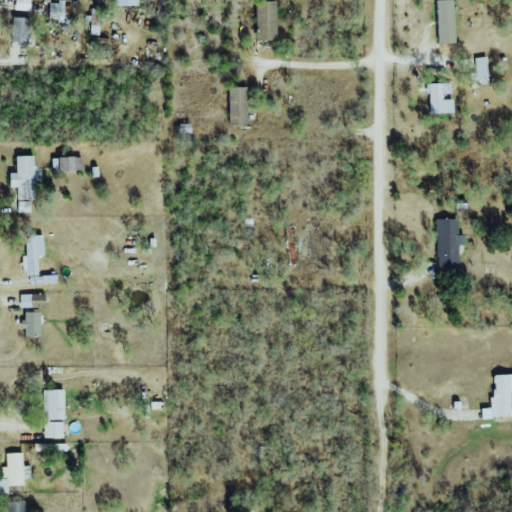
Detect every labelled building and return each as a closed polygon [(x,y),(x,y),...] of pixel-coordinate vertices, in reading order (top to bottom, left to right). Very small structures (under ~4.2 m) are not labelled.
[(30,0),(14,0),(15,11),(30,11),(30,0)] [(436,1),(438,44),(454,43),(453,0),(436,1)] [(255,2),(256,41),(277,40),(276,1),(255,2)] [(64,2),(49,2),(49,21),(64,21),(64,2)] [(27,44),(30,19),(13,17),(10,41),(27,44)] [(490,85),(485,57),(474,59),(476,73),(470,74),(472,88),(490,85)] [(451,83),(427,84),(428,114),(453,113),(453,97),(451,97),(451,83)] [(246,87),(228,88),(229,126),(247,125),(246,87)] [(9,174),(9,188),(16,188),(17,201),(35,200),(34,156),(16,156),(16,174),(9,174)] [(81,158),(51,158),(52,171),(81,170),(81,158)] [(17,213),(30,212),(30,201),(17,202),(17,213)] [(458,235),(458,219),(436,220),(437,271),(458,271),(458,245),(464,245),(464,235),(458,235)] [(43,256),(43,236),(25,236),(25,256),(26,275),(38,275),(37,256),(43,256)] [(29,284),(56,282),(56,276),(39,276),(38,276),(29,276),(29,284)] [(20,294),(20,307),(45,308),(45,294),(20,294)] [(40,337),(40,313),(23,313),(23,337),(40,337)] [(492,417),(511,416),(511,408),(510,408),(510,391),(511,390),(511,374),(491,375),(492,417)] [(44,438),(64,438),(63,389),(43,389),(44,438)] [(22,453),(4,454),(5,478),(0,478),(0,495),(8,496),(8,486),(24,485),(23,479),(30,479),(30,466),(23,466),(22,453)] [(4,502),(4,511),(24,511),(25,502),(4,502)]
